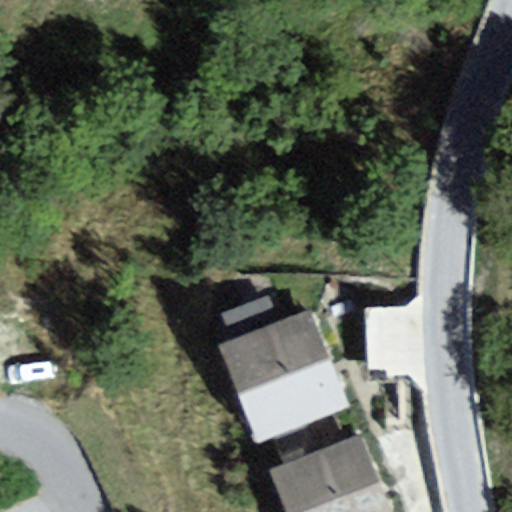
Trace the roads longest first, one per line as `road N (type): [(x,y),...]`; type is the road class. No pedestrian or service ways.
road 1 (residential): [(467,511),(442,294),(465,123),(508,0)]
road 2 (residential): [(0,427),(39,442),(84,511)]
